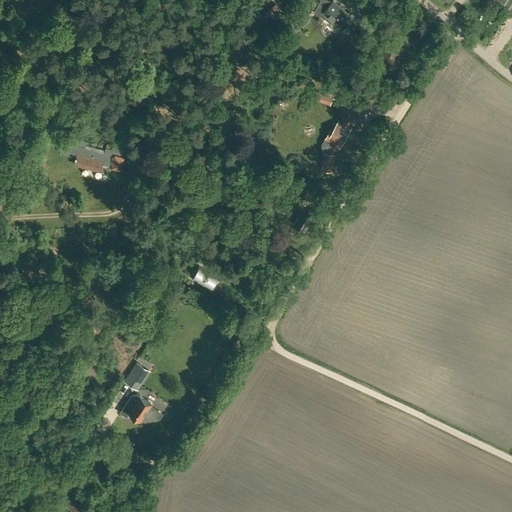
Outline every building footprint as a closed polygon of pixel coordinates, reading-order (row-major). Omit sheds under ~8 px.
[(340,31),(347,41),(357,34),(350,24),(349,25),(344,21),(349,15),(333,0),(332,2),(328,0),(320,0),(318,4),(320,5),(319,9),(321,10),(319,14),(326,18),(331,22),(332,21),(338,26),(337,28),(340,31)] [(511,0),(491,0),(511,12),(511,0)] [(383,64),(393,69),(396,64),(394,63),(405,41),(390,34),(385,45),(383,44),(378,55),(385,58),(383,64)] [(278,41),(275,47),(287,53),(290,47),(278,41)] [(347,57),(361,65),(367,54),(353,46),(347,57)] [(313,99),(330,105),(333,98),(336,99),(337,95),(325,90),(324,93),(316,90),(313,99)] [(322,169),(331,171),(335,154),(332,153),(337,146),(339,148),(351,127),(348,125),(349,123),(361,120),(357,106),(348,108),(349,115),(344,117),(341,122),(339,120),(333,130),(331,128),(325,139),(333,144),(329,153),(325,152),(322,169)] [(75,164),(100,171),(102,163),(112,166),(111,167),(120,169),(123,157),(121,156),(124,145),(116,143),(114,149),(106,147),(88,142),(67,137),(65,144),(64,144),(61,152),(77,157),(75,164)] [(294,224),(305,231),(316,212),(311,209),(307,216),(301,212),(294,224)] [(205,268),(200,265),(192,279),(198,282),(199,281),(206,285),(205,287),(213,291),(220,279),(218,278),(219,275),(214,272),(213,274),(205,270),(205,268)] [(124,381),(138,390),(151,370),(137,361),(124,381)] [(129,412),(141,420),(142,419),(144,420),(157,418),(156,409),(150,406),(152,404),(151,403),(151,402),(148,400),(147,401),(138,395),(131,396),(126,404),(132,408),(129,412)] [(65,502),(75,511),(83,511),(89,506),(73,491),(71,493),(72,495),(65,502)]
